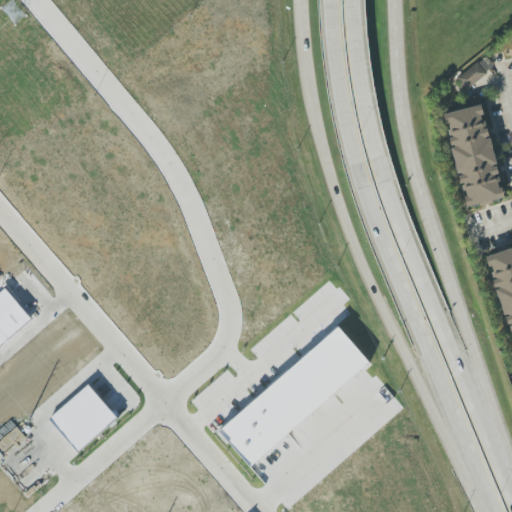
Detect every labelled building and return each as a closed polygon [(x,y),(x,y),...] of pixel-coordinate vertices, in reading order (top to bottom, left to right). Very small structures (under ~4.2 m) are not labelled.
[(457,78),(466,90),(487,75),(478,63),(457,78)] [(0,87),(24,116),(0,136),(0,87)] [(445,113),(457,174),(459,185),(463,184),(467,207),(502,200),(484,105),(445,113)] [(511,339),(511,248),(487,256),(494,280),(495,280),(511,339)] [(0,300),(13,290),(39,320),(0,353),(0,300)] [(380,362),(253,471),(223,436),(350,325),(380,362)] [(58,419),(97,385),(124,416),(86,451),(58,419)] [(312,511),(404,432),(423,453),(352,511),(312,511)]
